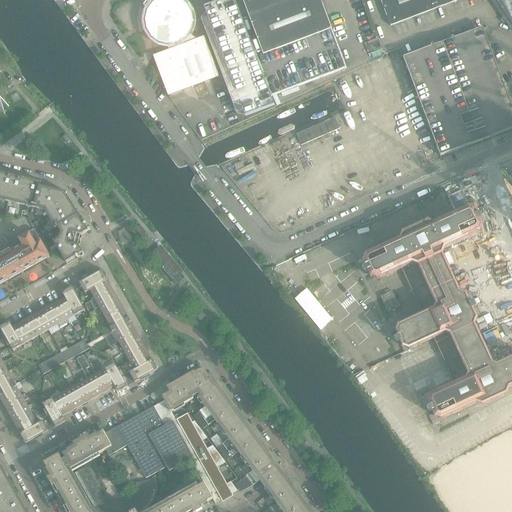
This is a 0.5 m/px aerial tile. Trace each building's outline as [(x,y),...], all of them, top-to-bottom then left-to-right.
[(159,43),(168,45),(168,50),(197,40),(189,34),(191,31),(193,22),(191,13),(186,5),(179,0),(159,0),(153,4),(148,12),(145,21),(146,23),(144,23),(145,28),(147,28),(147,30),(152,38),(159,43)] [(275,107),(271,97),(250,42),(234,0),(224,0),(219,2),(205,8),(207,13),(204,17),(201,20),(237,116),(246,118),(275,107)] [(333,31),(320,0),(242,0),(257,39),(250,42),(271,97),(347,68),(333,31)] [(510,29),(511,27),(511,0),(380,0),(390,26),(459,0),(495,0),(502,9),(499,11),(503,18),(502,19),(502,20),(502,21),(503,22),(505,23),(506,22),(510,29)] [(430,49),(402,59),(439,158),(441,157),(460,150),(465,148),(469,147),(511,130),(511,108),(482,29),(430,49)] [(210,87),(182,99),(199,137),(210,132),(211,133),(216,130),(216,129),(227,124),(210,87)] [(301,145),(340,129),(335,118),(296,134),(301,145)] [(244,167),(242,162),(234,165),(237,171),(244,167)] [(239,176),(255,168),(253,164),(237,171),(239,176)] [(0,200),(9,202),(15,178),(10,176),(11,174),(10,174),(0,171),(0,200)] [(34,209),(40,186),(41,182),(40,182),(39,184),(36,183),(36,181),(19,176),(18,178),(15,178),(9,202),(34,209)] [(76,211),(70,201),(65,193),(65,192),(40,186),(34,209),(45,211),(45,213),(55,229),(57,227),(78,214),(76,215),(74,212),(76,211)] [(364,269),(363,270),(363,272),(364,273),(366,273),(367,273),(368,273),(369,275),(371,278),(372,277),(373,278),(376,279),(377,280),(378,280),(380,279),(382,278),(402,269),(403,271),(402,272),(402,273),(403,272),(409,284),(408,285),(408,286),(409,285),(415,298),(414,298),(414,299),(415,298),(421,311),(420,311),(420,312),(421,311),(422,314),(398,325),(398,326),(399,327),(397,331),(395,332),(396,334),(398,337),(397,337),(396,338),(395,340),(395,341),(396,343),(398,343),(399,343),(400,342),(402,345),(403,348),(404,347),(408,348),(409,349),(409,350),(434,339),(435,341),(434,342),(435,342),(441,354),(440,355),(441,355),(447,367),(446,368),(447,368),(448,370),(453,380),(452,381),(452,382),(453,381),(454,384),(434,393),(431,394),(430,395),(431,396),(429,401),(428,401),(430,407),(429,407),(428,408),(427,409),(427,411),(428,412),(430,413),(431,413),(432,412),(435,417),(436,417),(441,418),(441,420),(446,418),(476,404),(482,404),(483,406),(507,395),(507,393),(508,389),(511,387),(511,357),(495,365),(493,364),(489,354),(484,343),(478,331),(475,323),(476,319),(478,319),(477,317),(474,310),(473,309),(476,308),(473,302),(471,303),(470,302),(467,295),(466,294),(465,294),(461,293),(446,260),(442,252),(443,250),(450,247),(468,239),(481,233),(461,191),(448,197),(456,214),(434,224),(433,225),(429,223),(428,221),(403,233),(403,234),(404,235),(403,236),(402,239),(370,253),(368,254),(366,255),(366,257),(365,261),(363,262),(364,262),(366,267),(365,268),(364,269)] [(79,246),(81,235),(90,230),(83,218),(81,219),(78,214),(57,227),(60,232),(59,239),(53,242),(59,252),(66,263),(76,257),(77,259),(80,257),(79,255),(82,253),(83,255),(84,254),(79,246)] [(136,231),(142,238),(146,234),(141,227),(136,231)] [(0,284),(27,270),(49,257),(34,230),(28,233),(29,234),(27,235),(22,238),(20,240),(23,246),(11,252),(10,250),(10,251),(10,250),(4,253),(0,255),(0,284)] [(159,247),(151,254),(159,264),(175,284),(181,274),(159,247)] [(90,291),(107,281),(108,281),(106,278),(104,279),(101,273),(103,272),(102,271),(99,272),(98,270),(87,276),(89,278),(79,284),(85,293),(90,291)] [(95,299),(112,290),(107,281),(90,291),(95,299)] [(85,310),(79,301),(81,300),(76,289),(73,290),(72,288),(62,293),(65,299),(74,315),(75,316),(85,310)] [(100,308),(117,298),(112,290),(95,299),(100,308)] [(307,290),(295,300),(320,330),(332,320),(307,290)] [(392,291),(380,296),(388,313),(399,307),(392,291)] [(105,317),(122,307),(117,298),(100,308),(105,317)] [(74,315),(65,299),(57,303),(66,320),(74,315)] [(66,320),(57,303),(48,308),(57,325),(66,320)] [(132,325),(122,307),(105,317),(109,325),(118,320),(123,330),(132,325)] [(57,325),(48,308),(39,313),(48,330),(57,325)] [(48,330),(39,313),(30,318),(39,335),(48,330)] [(39,335),(30,318),(21,323),(30,340),(39,335)] [(137,334),(132,325),(123,330),(118,320),(109,325),(120,344),(137,334)] [(22,345),(13,328),(10,322),(0,327),(0,328),(1,331),(0,331),(0,333),(5,343),(7,341),(13,351),(22,345)] [(30,340),(21,323),(13,328),(22,345),(30,340)] [(124,352),(142,343),(137,334),(120,344),(115,346),(116,349),(121,346),(124,352)] [(110,347),(116,344),(111,335),(105,338),(110,347)] [(130,361),(147,352),(142,343),(124,352),(130,361)] [(134,370),(152,360),(147,352),(130,361),(134,370)] [(76,359),(87,379),(91,377),(86,369),(90,367),(83,355),(76,359)] [(155,372),(158,370),(157,368),(155,369),(152,363),(153,363),(152,360),(134,370),(129,373),(135,383),(144,378),(145,379),(156,373),(155,372)] [(128,383),(122,372),(120,373),(115,364),(105,369),(115,387),(118,392),(127,387),(126,384),(128,383)] [(212,386),(202,368),(188,377),(187,376),(182,379),(182,380),(167,388),(169,392),(162,397),(164,401),(170,410),(184,402),(185,404),(194,399),(192,397),(198,394),(200,396),(212,386)] [(115,387),(105,369),(96,374),(106,392),(115,387)] [(17,389),(7,370),(0,373),(0,386),(4,384),(9,393),(17,389)] [(106,392),(96,374),(91,377),(87,379),(97,397),(106,392)] [(97,397),(87,379),(78,384),(88,402),(97,397)] [(22,398),(17,389),(9,393),(4,384),(0,386),(0,397),(6,408),(22,398)] [(88,402),(78,384),(70,389),(79,407),(88,402)] [(240,416),(230,403),(231,402),(218,385),(217,386),(216,384),(212,386),(200,396),(205,403),(203,404),(205,407),(199,412),(199,413),(194,416),(203,429),(208,425),(215,420),(217,424),(219,422),(223,428),(240,416)] [(79,407),(70,389),(61,394),(71,412),(79,407)] [(71,412),(61,394),(52,399),(62,417),(62,416),(71,412)] [(11,417),(27,407),(22,398),(6,408),(11,417)] [(62,417),(52,399),(43,404),(48,414),(46,415),(52,426),(54,425),(55,427),(65,422),(62,416),(62,417)] [(169,472),(191,460),(193,458),(207,484),(205,485),(213,499),(215,504),(237,491),(231,482),(227,485),(218,468),(225,463),(212,446),(207,449),(202,441),(207,438),(194,421),(192,422),(188,414),(189,414),(188,413),(175,420),(170,410),(164,401),(117,428),(117,427),(105,434),(111,446),(105,450),(109,456),(127,445),(146,479),(166,467),(169,472)] [(16,426),(32,416),(27,407),(11,417),(16,426)] [(20,434),(37,424),(32,416),(16,426),(20,434)] [(260,441),(255,435),(251,429),(250,430),(240,416),(223,428),(228,435),(226,436),(229,439),(222,444),(223,444),(217,448),(227,461),(232,457),(239,452),(241,456),(243,454),(247,461),(264,448),(259,442),(260,441)] [(39,437),(48,431),(43,422),(37,424),(20,434),(25,444),(28,442),(29,445),(40,439),(39,437)] [(198,511),(202,510),(200,506),(213,499),(205,485),(204,484),(199,487),(197,484),(190,488),(189,486),(166,499),(154,496),(154,492),(157,491),(157,485),(156,479),(137,483),(137,484),(137,488),(136,492),(134,495),(132,498),(129,500),(126,501),(122,502),(119,502),(118,508),(115,507),(111,506),(107,503),(104,501),(102,497),(85,467),(71,475),(67,468),(69,467),(71,469),(105,450),(111,446),(105,434),(103,431),(90,438),(88,434),(73,443),(75,447),(44,464),(51,477),(48,479),(56,494),(60,492),(68,506),(64,508),(66,511),(198,511)] [(285,477),(278,467),(277,466),(278,466),(269,454),(268,455),(264,448),(247,461),(252,467),(250,468),(253,471),(246,476),(246,477),(241,480),(235,485),(239,490),(241,492),(253,485),(253,486),(261,479),(269,489),(271,492),(287,480),(285,477)] [(0,484),(9,480),(2,467),(0,463),(0,484)] [(22,503),(19,498),(9,480),(0,484),(0,511),(17,511),(25,508),(24,507),(22,508),(20,504),(22,503)] [(307,505),(303,499),(298,493),(297,493),(287,480),(271,492),(274,497),(273,498),(276,503),(269,508),(269,509),(264,511),(311,511),(306,506),(307,505)]
